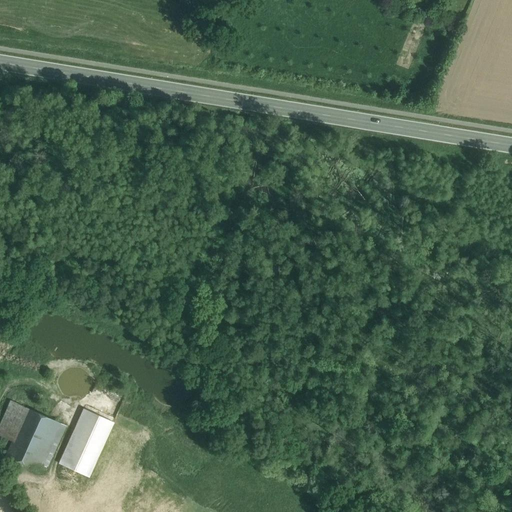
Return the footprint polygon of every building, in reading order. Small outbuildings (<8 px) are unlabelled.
[(0,426),(0,435),(12,441),(27,408),(12,401),(0,426)] [(17,461),(29,467),(50,419),(27,408),(12,441),(6,456),(17,461)] [(84,409),(59,464),(88,477),(113,422),(84,409)] [(61,423),(50,419),(29,467),(39,471),(61,423)] [(0,467),(11,473),(17,461),(6,456),(3,462),(2,461),(0,465),(0,467)] [(97,485),(105,474),(99,471),(91,481),(97,485)] [(114,489),(119,482),(106,473),(105,474),(97,485),(110,495),(114,489)] [(114,489),(133,502),(138,495),(119,482),(114,489)] [(69,489),(52,511),(96,511),(104,503),(95,497),(84,511),(73,511),(83,499),(69,489)] [(133,502),(114,489),(110,495),(129,508),(133,502)]
